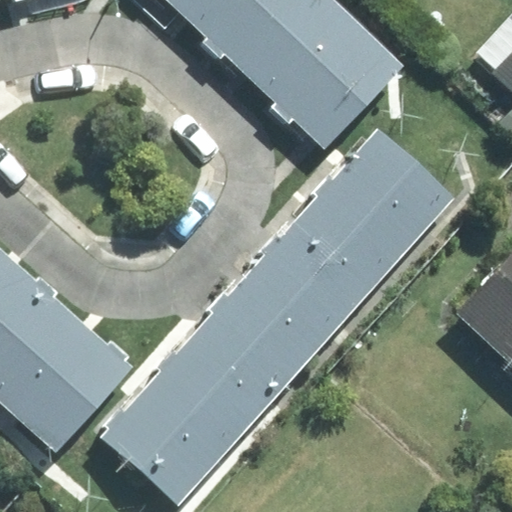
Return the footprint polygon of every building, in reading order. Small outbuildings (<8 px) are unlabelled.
[(325,0),(150,0),(309,154),(394,67),(325,0)] [(511,18),(463,70),(511,115),(511,18)] [(361,132),(76,444),(151,511),(157,511),(439,202),(361,132)] [(511,233),(511,234),(433,316),(511,391),(511,233)] [(0,245),(0,417),(40,455),(126,362),(0,245)]
